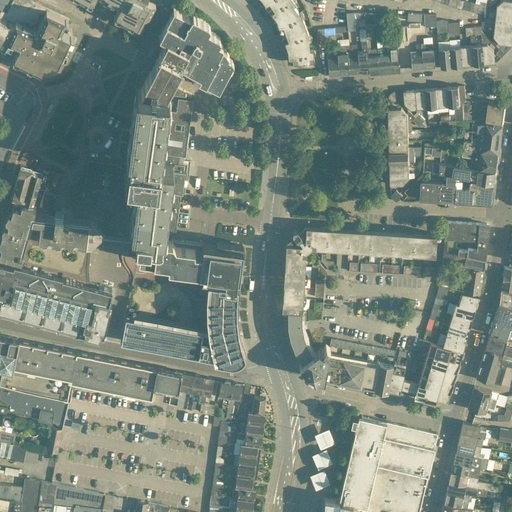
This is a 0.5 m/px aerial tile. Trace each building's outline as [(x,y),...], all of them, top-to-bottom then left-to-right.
[(0,0),(0,8),(6,11),(11,0),(0,0)] [(0,52),(12,59),(11,62),(39,74),(43,76),(46,76),(50,76),(53,75),(57,73),(59,71),(61,69),(62,67),(63,65),(73,44),(73,45),(78,36),(74,34),(73,34),(72,33),(70,31),(69,30),(68,28),(68,26),(68,24),(68,22),(68,20),(69,20),(70,16),(65,13),(35,0),(11,0),(6,11),(0,8),(0,52)] [(83,0),(86,1),(86,0),(92,0),(93,0),(113,0),(117,2),(119,5),(116,12),(120,14),(120,16),(119,19),(128,24),(130,20),(134,21),(134,23),(134,24),(139,26),(144,17),(148,18),(155,4),(148,0),(83,0)] [(262,0),(266,4),(269,2),(274,9),(271,11),(275,17),(277,20),(279,27),(283,25),(288,39),(284,40),(287,47),(287,50),(288,57),(289,57),(292,57),(293,62),(296,61),(302,61),(307,60),(314,60),(313,48),(310,48),(309,39),(310,38),(300,11),(299,12),(293,4),(296,2),(293,0),(262,0)] [(511,10),(511,0),(500,0),(495,0),(490,4),(489,8),(495,8),(495,9),(511,10)] [(175,75),(181,64),(206,78),(205,81),(204,81),(219,89),(222,83),(231,65),(232,63),(226,60),(229,55),(225,48),(222,47),(223,45),(222,43),(219,41),(220,40),(213,36),(215,33),(215,34),(216,33),(208,29),(209,28),(203,24),(204,21),(205,21),(197,16),(196,17),(193,15),(192,15),(191,17),(173,8),(159,35),(166,39),(153,64),(151,68),(141,88),(166,91),(167,87),(170,88),(170,84),(171,82),(173,79),(175,75)] [(511,21),(511,10),(495,9),(494,20),(511,21)] [(354,11),(346,12),(347,25),(348,30),(355,29),(354,11)] [(375,13),(364,12),(365,24),(376,23),(375,13)] [(422,12),(408,12),(408,16),(407,20),(421,21),(422,12)] [(436,20),(436,13),(424,13),(425,26),(437,25),(436,20)] [(447,19),(436,20),(437,25),(437,32),(448,32),(447,22),(447,19)] [(511,32),(511,21),(494,20),(494,24),(493,24),(490,24),(486,24),(485,29),(487,30),(511,32)] [(459,34),(458,21),(447,22),(448,32),(448,35),(459,34)] [(335,39),(334,26),(317,28),(318,40),(335,39)] [(474,26),(469,26),(470,35),(471,44),(473,64),(483,63),(482,44),(476,44),(476,34),(474,34),(474,26)] [(486,35),(481,29),(481,33),(482,44),(483,63),(495,62),(494,52),(493,49),(486,43),(491,40),(486,35)] [(511,32),(487,30),(486,35),(491,40),(499,49),(504,53),(511,46),(511,34),(511,32)] [(362,50),(358,50),(360,73),(369,72),(367,47),(367,41),(361,41),(362,48),(362,50)] [(360,73),(358,50),(357,50),(357,43),(349,44),(350,56),(348,56),(349,74),(360,73)] [(434,67),(434,57),(432,43),(421,44),(423,68),(434,67)] [(349,74),(348,56),(350,56),(349,44),(338,45),(338,49),(337,49),(339,75),(349,74)] [(389,70),(387,44),(384,45),(385,47),(377,48),(379,71),(389,70)] [(400,70),(400,68),(398,44),(393,44),(387,44),(389,70),(400,70)] [(423,68),(421,44),(415,45),(416,51),(410,51),(411,69),(423,68)] [(473,64),(471,44),(460,45),(462,64),(473,64)] [(460,45),(449,46),(451,65),(462,64),(460,45)] [(451,65),(449,46),(438,47),(439,56),(440,66),(451,65)] [(379,71),(377,48),(370,48),(370,47),(367,47),(369,72),(379,71)] [(339,75),(337,49),(335,49),(335,51),(331,51),(332,54),(327,54),(329,75),(339,75)] [(500,58),(504,53),(499,49),(496,52),(496,54),(500,58)] [(226,86),(240,77),(236,71),(231,65),(222,83),(226,86)] [(181,192),(183,170),(184,164),(177,163),(170,162),(171,154),(178,155),(185,156),(186,148),(193,99),(178,97),(176,111),(166,109),(168,93),(185,96),(185,90),(180,87),(178,86),(171,82),(170,84),(170,88),(167,87),(166,91),(141,88),(137,88),(131,129),(129,129),(129,130),(125,129),(124,129),(124,128),(122,128),(122,130),(123,130),(122,139),(120,138),(120,140),(122,140),(120,156),(118,156),(118,157),(121,157),(121,159),(120,166),(117,165),(118,162),(88,158),(88,160),(86,176),(83,195),(87,196),(111,208),(111,209),(114,211),(115,209),(115,207),(122,208),(122,210),(123,210),(132,211),(129,237),(127,247),(127,254),(139,255),(145,256),(145,259),(163,261),(163,259),(168,259),(168,263),(174,264),(174,267),(192,269),(192,266),(199,267),(201,250),(201,249),(201,247),(202,242),(191,241),(172,238),(172,234),(175,234),(175,233),(181,192)] [(463,119),(463,103),(464,100),(466,100),(465,85),(447,86),(449,105),(455,105),(456,120),(459,119),(463,119)] [(449,105),(447,86),(437,87),(438,106),(439,106),(439,110),(450,109),(449,105)] [(438,106),(437,87),(426,88),(428,107),(438,106)] [(428,107),(426,88),(415,89),(417,108),(428,107)] [(417,108),(415,89),(404,90),(405,103),(412,108),(417,108)] [(400,96),(395,92),(394,91),(393,91),(392,91),(392,92),(391,93),(390,93),(397,99),(400,96)] [(397,99),(390,93),(390,94),(389,95),(389,96),(388,97),(394,102),(397,99)] [(503,123),(506,103),(489,100),(488,106),(480,105),(479,116),(487,117),(486,121),(503,123)] [(401,107),(388,108),(389,119),(408,118),(412,118),(413,120),(416,116),(409,110),(406,113),(401,107)] [(419,113),(416,116),(422,122),(425,119),(419,113)] [(422,122),(416,116),(413,120),(419,125),(422,122)] [(408,118),(389,119),(389,122),(389,130),(408,130),(408,118)] [(450,128),(449,119),(441,119),(440,119),(440,128),(450,128)] [(502,134),(503,123),(478,120),(472,120),(465,120),(456,120),(456,129),(463,130),(473,130),(502,134)] [(408,140),(408,130),(389,130),(389,141),(408,140)] [(473,130),(471,140),(500,144),(502,134),(473,130)] [(465,139),(463,149),(499,154),(500,144),(471,140),(465,139)] [(409,146),(408,140),(389,141),(390,152),(421,151),(421,146),(413,146),(409,146)] [(496,171),(499,154),(463,149),(462,156),(472,157),(471,168),(496,171)] [(421,155),(421,151),(390,152),(390,163),(409,162),(409,161),(415,161),(415,155),(421,155)] [(409,173),(409,162),(390,163),(390,173),(409,173)] [(457,187),(457,183),(457,179),(452,179),(454,165),(440,162),(440,173),(442,173),(448,174),(448,183),(439,182),(438,200),(449,200),(456,200),(457,187)] [(38,187),(42,172),(36,170),(21,165),(17,179),(16,183),(11,198),(33,205),(38,187)] [(456,201),(492,203),(496,171),(471,168),(454,165),(452,179),(457,179),(457,183),(457,187),(456,200),(456,201)] [(53,179),(55,172),(49,171),(48,171),(46,177),(53,179)] [(59,186),(60,184),(63,175),(57,173),(55,172),(53,179),(53,180),(53,181),(52,185),(46,183),(44,189),(38,187),(33,205),(48,210),(52,198),(55,198),(55,199),(57,194),(58,191),(59,188),(59,186)] [(409,178),(409,173),(390,173),(391,184),(404,184),(409,178)] [(421,189),(420,199),(422,199),(438,200),(439,182),(421,181),(421,189)] [(393,199),(400,192),(396,189),(391,195),(391,196),(392,196),(392,197),(393,198),(393,199)] [(403,195),(400,192),(393,199),(394,199),(395,200),(396,200),(397,201),(403,195)] [(96,221),(95,220),(74,218),(68,217),(68,215),(65,211),(62,211),(55,210),(55,215),(50,215),(50,211),(48,210),(33,205),(11,198),(7,211),(7,210),(6,213),(5,219),(4,220),(5,220),(4,223),(3,223),(0,235),(0,259),(51,272),(56,257),(89,266),(90,258),(91,248),(91,246),(106,237),(106,234),(96,221)] [(477,239),(479,222),(471,222),(445,220),(444,232),(444,237),(467,238),(477,239)] [(486,248),(489,226),(488,225),(487,223),(479,222),(477,239),(476,247),(467,246),(467,249),(458,248),(457,253),(443,251),(441,262),(442,262),(451,263),(455,263),(483,270),(483,269),(484,265),(484,263),(484,259),(486,248)] [(282,307),(288,308),(302,309),(308,309),(309,298),(303,298),(304,276),(310,276),(311,266),(305,266),(306,250),(311,245),(337,247),(338,247),(339,247),(346,248),(347,248),(348,248),(358,248),(369,249),(380,250),(391,251),(391,256),(402,256),(402,257),(412,258),(412,252),(424,253),(424,259),(433,259),(434,253),(435,253),(436,233),(306,225),(306,227),(305,231),(303,231),(300,233),(298,231),(297,230),(296,230),(295,230),(294,230),(293,230),(293,231),(292,232),(292,233),(292,234),(293,234),(293,235),(296,238),(293,240),(293,242),(289,242),(286,242),(282,307)] [(217,354),(240,359),(245,352),(241,339),(241,338),(238,326),(237,312),(236,298),(238,284),(237,284),(235,284),(236,278),(234,278),(234,274),(239,275),(240,264),(243,245),(216,241),(215,241),(204,240),(202,250),(201,249),(201,250),(202,250),(200,271),(137,263),(127,303),(125,312),(125,315),(121,334),(120,337),(198,352),(198,351),(204,352),(213,353),(217,354)] [(56,257),(51,272),(0,259),(0,291),(90,315),(99,284),(90,282),(89,266),(56,257)] [(481,281),(483,271),(483,270),(455,263),(454,270),(459,270),(458,277),(465,278),(465,279),(481,281)] [(511,267),(509,267),(504,266),(502,278),(511,278),(511,267)] [(454,280),(440,277),(438,285),(442,286),(442,284),(452,286),(454,280)] [(511,278),(502,278),(500,288),(511,289),(511,278)] [(480,293),(481,281),(465,279),(465,283),(460,283),(460,280),(458,280),(457,288),(480,293)] [(90,315),(0,291),(0,310),(92,335),(92,334),(99,336),(100,332),(101,332),(102,327),(104,327),(111,300),(110,300),(113,288),(106,286),(107,284),(104,284),(104,286),(99,284),(90,315)] [(511,289),(500,288),(498,302),(511,305),(511,289)] [(475,309),(479,296),(462,292),(458,303),(458,304),(475,309)] [(511,305),(498,302),(494,318),(511,324),(511,305)] [(472,319),(475,309),(458,304),(458,303),(456,303),(452,313),(472,319)] [(303,333),(301,322),(301,321),(301,310),(288,309),(288,314),(283,314),(290,336),(302,360),(299,363),(304,369),(304,370),(315,377),(315,376),(324,379),(324,378),(335,380),(335,381),(362,386),(362,385),(374,387),(374,388),(388,391),(388,390),(393,364),(393,363),(379,361),(379,364),(328,354),(329,351),(327,350),(330,346),(326,344),(323,348),(321,347),(313,353),(307,343),(303,333)] [(469,329),(472,319),(452,313),(449,323),(469,329)] [(511,324),(494,318),(489,332),(507,337),(508,336),(511,337),(511,324)] [(466,340),(469,329),(449,323),(443,322),(439,332),(446,334),(466,340)] [(71,380),(77,351),(19,339),(19,338),(9,336),(0,334),(0,384),(18,389),(35,393),(57,398),(67,400),(71,380)] [(462,351),(466,340),(446,334),(443,345),(462,351)] [(506,339),(498,337),(489,334),(485,348),(502,353),(511,356),(511,347),(504,345),(506,339)] [(419,338),(417,343),(428,347),(430,341),(419,338)] [(462,351),(443,345),(430,341),(428,347),(427,352),(460,362),(460,361),(459,361),(463,351),(462,351)] [(511,361),(500,358),(502,353),(485,348),(482,358),(506,365),(511,367),(511,361)] [(77,351),(71,380),(98,385),(104,356),(99,355),(99,354),(94,353),(94,354),(93,354),(88,353),(86,353),(87,352),(82,350),(81,352),(77,351)] [(458,366),(460,362),(427,352),(424,362),(457,372),(457,371),(456,371),(457,369),(458,369),(458,366)] [(104,356),(98,385),(122,390),(124,391),(130,362),(126,361),(126,359),(121,358),(121,360),(120,359),(114,358),(113,358),(113,357),(108,356),(108,357),(104,356)] [(506,365),(482,358),(479,367),(503,375),(506,365)] [(393,364),(388,390),(400,392),(401,387),(415,391),(414,396),(424,398),(428,385),(418,382),(403,377),(406,362),(394,360),(393,364)] [(130,362),(124,391),(152,396),(154,386),(158,366),(157,366),(157,367),(152,366),(153,365),(148,364),(147,365),(146,365),(141,364),(140,364),(140,362),(135,361),(135,363),(130,362)] [(455,377),(457,372),(424,362),(421,372),(454,382),(453,381),(454,379),(455,379),(455,377)] [(182,371),(170,369),(158,366),(154,386),(166,389),(177,391),(178,391),(182,372),(181,372),(181,371),(182,371)] [(503,375),(479,367),(476,377),(485,380),(500,385),(503,375)] [(190,390),(193,374),(183,372),(178,395),(179,395),(178,397),(183,398),(185,389),(190,390)] [(452,387),(454,382),(421,372),(418,382),(428,385),(451,392),(450,392),(451,389),(452,390),(452,387)] [(199,399),(203,376),(193,374),(190,390),(194,391),(192,403),(198,404),(199,399)] [(215,395),(218,381),(213,380),(214,378),(203,376),(199,399),(198,404),(197,408),(202,410),(205,393),(215,395)] [(221,382),(218,395),(223,396),(222,404),(223,404),(222,407),(227,408),(232,381),(221,379),(221,382)] [(227,408),(226,416),(231,417),(235,398),(240,399),(243,383),(232,381),(227,408)] [(0,409),(13,412),(18,389),(0,384),(0,409)] [(451,392),(428,385),(424,398),(435,400),(435,397),(448,401),(451,392)] [(499,393),(491,391),(474,385),(471,397),(495,403),(499,393)] [(40,418),(41,419),(52,421),(57,398),(35,393),(29,416),(40,418)] [(254,395),(252,411),(263,413),(263,412),(265,397),(254,395)] [(494,409),(495,403),(471,397),(467,407),(485,412),(486,406),(494,409)] [(360,410),(356,409),(354,408),(352,418),(357,419),(360,410)] [(263,425),(265,413),(263,412),(263,413),(252,411),(248,410),(247,423),(263,425)] [(497,414),(497,420),(509,420),(511,412),(505,410),(504,414),(497,414)] [(12,414),(4,412),(3,417),(2,423),(0,422),(0,437),(1,438),(14,441),(16,430),(11,429),(13,424),(10,424),(12,414)] [(226,417),(220,415),(214,414),(212,424),(217,425),(218,424),(220,424),(220,421),(225,421),(226,417)] [(362,415),(362,414),(361,414),(360,420),(356,419),(354,428),(355,428),(339,494),(339,497),(324,497),(324,507),(324,511),(418,511),(427,475),(428,475),(434,447),(437,432),(373,417),(362,415)] [(463,420),(460,431),(483,436),(484,437),(484,435),(486,428),(479,427),(480,424),(473,423),(472,423),(463,421),(463,420)] [(220,424),(219,429),(228,430),(230,431),(231,425),(225,424),(225,421),(220,421),(220,424)] [(262,435),(263,425),(247,423),(245,433),(262,435)] [(57,452),(62,428),(51,426),(46,450),(57,452)] [(328,426),(313,432),(319,446),(334,440),(328,426)] [(511,428),(500,427),(498,439),(511,441),(511,428)] [(349,442),(344,429),(338,431),(337,428),(331,430),(333,434),(327,436),(333,449),(349,442)] [(482,443),(483,436),(460,431),(458,441),(481,447),(482,443)] [(261,446),(262,435),(245,433),(238,432),(237,438),(245,439),(244,443),(244,444),(257,446),(261,446)] [(36,463),(40,447),(14,441),(10,457),(36,463)] [(480,451),(481,447),(458,441),(456,451),(476,456),(483,457),(484,453),(480,451)] [(259,457),(261,446),(257,446),(244,444),(244,443),(240,443),(239,454),(259,457)] [(325,446),(311,452),(317,466),(331,460),(325,446)] [(216,451),(215,462),(224,463),(224,458),(221,457),(221,452),(216,451)] [(456,451),(453,461),(476,466),(480,467),(486,468),(488,462),(489,459),(483,457),(476,456),(456,451)] [(258,467),(259,457),(239,454),(238,465),(258,467)] [(478,477),(480,467),(476,466),(453,461),(451,471),(468,475),(478,477)] [(257,478),(258,467),(238,465),(236,475),(253,478),(253,477),(257,478)] [(323,467),(309,473),(315,487),(329,481),(323,467)] [(477,481),(478,477),(468,475),(451,471),(449,481),(476,488),(487,489),(497,491),(498,486),(493,485),(493,483),(477,481)] [(252,488),(253,478),(236,475),(232,475),(230,486),(234,486),(252,488)] [(101,511),(105,495),(105,493),(83,489),(83,488),(51,482),(42,480),(25,477),(24,486),(23,486),(22,491),(22,493),(21,500),(21,507),(20,510),(20,511),(53,511),(55,502),(74,505),(73,511),(75,511),(77,511),(101,511)] [(476,488),(449,481),(446,491),(469,496),(470,493),(486,496),(487,489),(476,488)] [(11,484),(0,482),(0,496),(21,500),(22,493),(22,491),(23,486),(11,484)] [(255,488),(252,488),(234,486),(235,487),(234,497),(254,499),(255,488)] [(472,497),(469,496),(446,491),(444,501),(467,507),(468,500),(471,501),(472,497)] [(504,492),(502,502),(510,503),(511,494),(504,492)] [(21,507),(21,500),(0,496),(0,511),(7,511),(20,511),(20,510),(21,507)] [(252,510),(254,499),(234,497),(230,496),(228,507),(230,507),(252,510)] [(146,511),(148,502),(148,501),(137,500),(136,509),(135,511),(146,511)] [(471,511),(472,508),(467,507),(444,501),(442,511),(444,511),(471,511)] [(167,511),(168,506),(148,502),(146,511),(167,511)]
